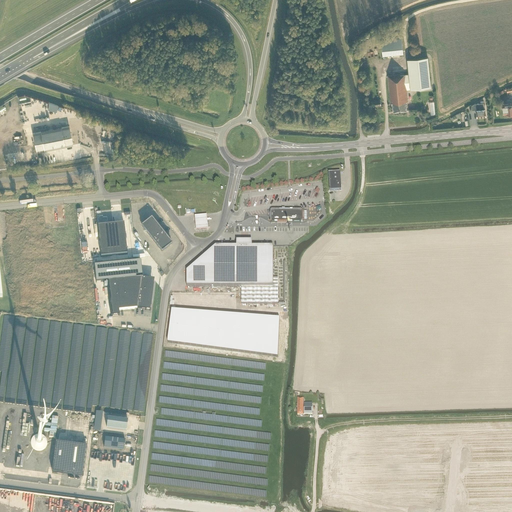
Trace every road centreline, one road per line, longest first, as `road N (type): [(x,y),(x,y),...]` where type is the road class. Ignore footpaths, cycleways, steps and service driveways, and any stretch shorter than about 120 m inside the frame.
road 1 (unclassified): [(198,248),(169,277),(164,294),(138,499)]
road 2 (secondary): [(306,147),(511,129)]
road 3 (track): [(511,416),(333,422),(317,431)]
road 4 (track): [(360,191),(359,95),(339,15)]
road 5 (primary): [(86,94),(219,141)]
road 6 (primary): [(222,131),(86,94)]
road 7 (unclassified): [(138,499),(0,482)]
road 8 (motorway): [(204,0),(232,20),(245,42),(250,77),(242,119)]
road 9 (track): [(472,0),(413,14),(404,26),(406,57),(381,64)]
road 10 (motorway): [(30,54),(150,0)]
road 11 (motorway): [(251,121),(275,0)]
road 12 (unclassified): [(102,197),(155,195),(198,248)]
